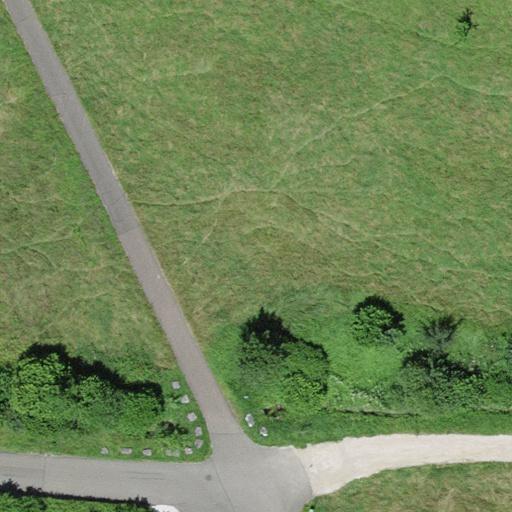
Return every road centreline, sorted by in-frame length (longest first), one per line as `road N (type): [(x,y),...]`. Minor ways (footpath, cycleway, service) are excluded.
road 1 (track): [(243,474),(53,30),(32,0)]
road 2 (unclassified): [(264,511),(243,474),(122,479),(0,461)]
road 3 (track): [(243,474),(511,444)]
